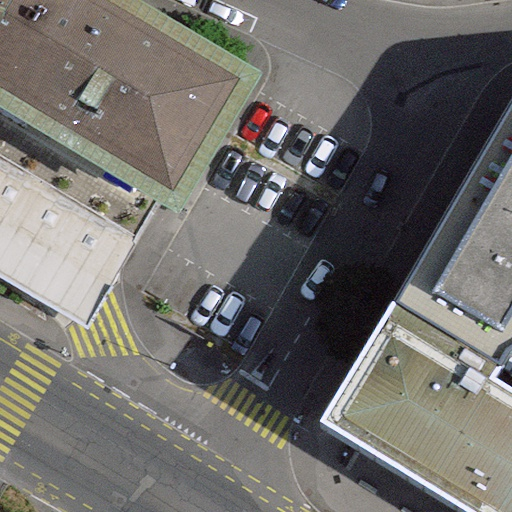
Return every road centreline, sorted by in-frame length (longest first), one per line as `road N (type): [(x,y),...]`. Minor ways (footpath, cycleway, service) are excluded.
road 1 (residential): [(451,61),(271,393),(197,511)]
road 2 (primary): [(0,393),(191,511)]
road 3 (residential): [(261,0),(368,50),(451,61)]
